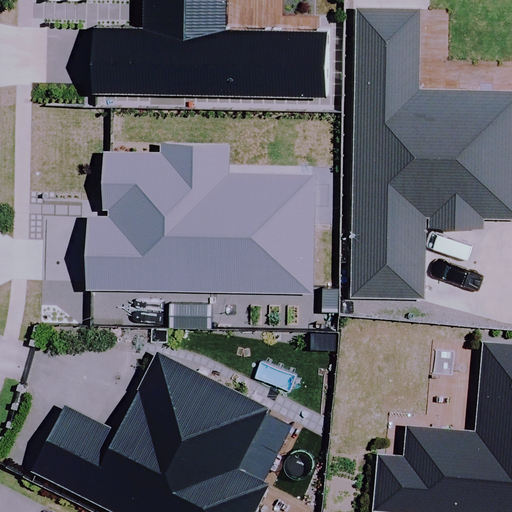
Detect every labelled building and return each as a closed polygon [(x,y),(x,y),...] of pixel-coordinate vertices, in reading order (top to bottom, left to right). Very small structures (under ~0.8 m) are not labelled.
[(102,19),(98,25),(96,87),(335,93),(336,23),(232,22),(232,0),(151,0),(151,20),(102,19)] [(432,293),(434,213),(437,212),(436,222),(491,225),(491,214),(511,213),(511,84),(427,83),(429,2),(378,0),(364,0),(357,292),(432,293)] [(97,215),(96,284),(316,287),(317,169),(232,168),(232,142),(170,141),(170,150),(115,149),(113,215),(97,215)] [(511,511),(511,338),(489,336),(481,427),(413,421),(409,451),(385,449),(378,507),(438,511),(511,511)] [(277,397),(164,341),(124,422),(71,396),(35,469),(120,511),(279,511),(261,503),(274,477),(244,463),(277,397)]
